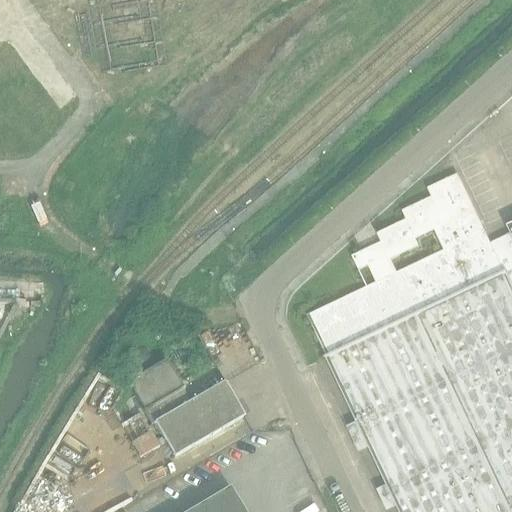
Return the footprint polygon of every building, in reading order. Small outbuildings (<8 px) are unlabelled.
[(0,0),(0,64),(34,116),(65,95),(2,0),(0,0)] [(511,511),(511,225),(506,228),(509,234),(489,244),(485,235),(457,175),(426,190),(430,198),(401,212),(405,221),(376,235),(380,244),(351,257),(357,271),(366,267),(376,287),(310,318),(309,316),(307,317),(327,358),(325,359),(398,511),(511,511)] [(0,218),(7,219),(10,181),(0,180),(0,218)] [(147,413),(153,424),(190,403),(183,392),(184,391),(183,390),(180,391),(165,365),(141,379),(139,377),(140,375),(139,374),(128,390),(130,391),(132,387),(146,411),(143,413),(143,415),(147,413)] [(224,383),(190,403),(153,424),(173,459),(244,418),(224,383)] [(190,511),(242,511),(229,489),(190,511)]
